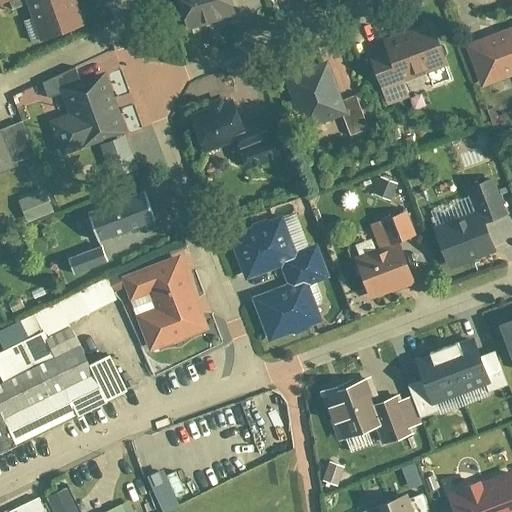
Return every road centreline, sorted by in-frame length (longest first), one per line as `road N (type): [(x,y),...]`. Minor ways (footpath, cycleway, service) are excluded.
road 1 (residential): [(253,375),(143,94)]
road 2 (residential): [(253,375),(511,276)]
road 3 (residential): [(0,486),(253,375)]
road 4 (residential): [(143,94),(379,0)]
